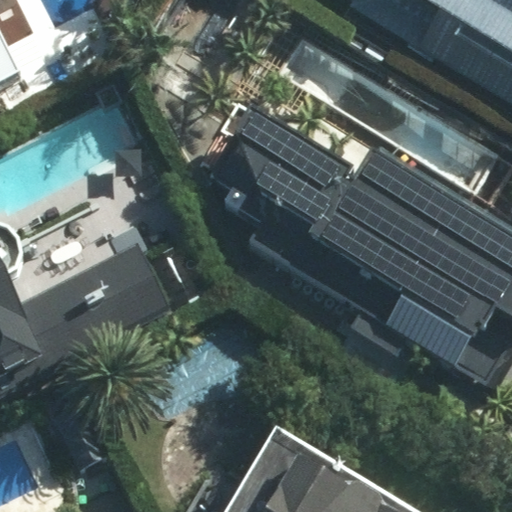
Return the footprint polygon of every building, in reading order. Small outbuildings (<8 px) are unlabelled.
[(511,0),(364,0),(349,24),(511,128),(511,0)] [(0,92),(32,77),(0,13),(0,92)] [(310,46),(288,85),(476,195),(499,156),(310,46)] [(364,196),(257,122),(211,187),(270,228),(257,245),(496,411),(511,387),(511,251),(386,164),(364,196)] [(0,394),(171,309),(141,251),(30,306),(18,282),(20,281),(22,280),(23,278),(25,276),(26,275),(27,273),(28,271),(29,269),(30,266),(30,264),(31,262),(31,260),(31,257),(30,255),(30,253),(29,251),(28,249),(27,247),(26,245),(25,243),(23,241),(22,240),(20,238),(18,237),(16,236),(14,235),(12,234),(10,234),(8,233),(5,233),(3,233),(1,233),(0,233),(0,394)] [(415,511),(284,439),(243,511),(415,511)]
